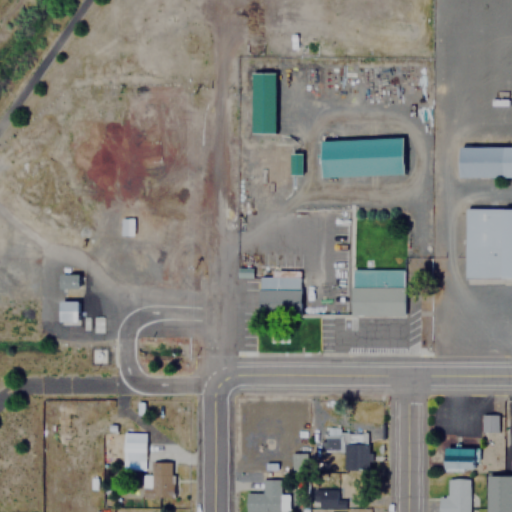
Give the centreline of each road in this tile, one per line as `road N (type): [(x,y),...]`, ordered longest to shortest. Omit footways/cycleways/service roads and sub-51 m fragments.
road 1 (residential): [(215,377),(211,98),(222,47),(252,1)]
road 2 (tertiary): [(215,377),(511,376)]
road 3 (tertiary): [(214,511),(215,377)]
road 4 (tertiary): [(409,511),(409,377)]
